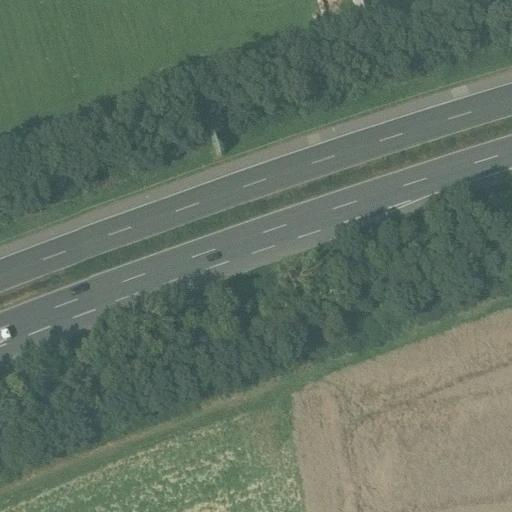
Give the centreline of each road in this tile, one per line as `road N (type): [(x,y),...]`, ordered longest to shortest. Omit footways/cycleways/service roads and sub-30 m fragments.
road 1 (track): [(0,488),(511,294)]
road 2 (motorway): [(0,340),(147,277),(511,159)]
road 3 (motorway): [(511,111),(134,233),(0,289)]
